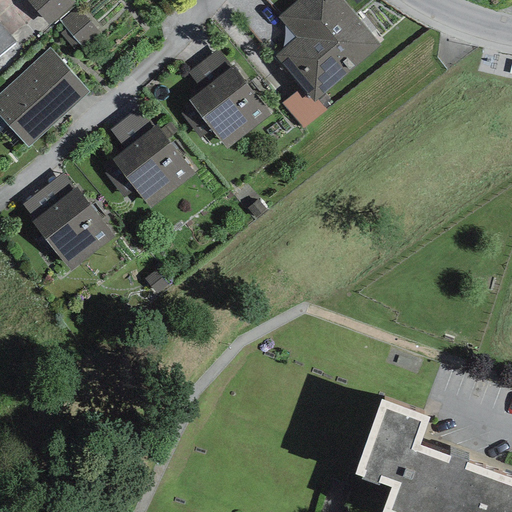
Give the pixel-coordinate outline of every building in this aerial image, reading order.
[(73,0),(26,0),(49,25),(75,2),(73,0)] [(301,88),(313,102),(317,99),(379,46),(341,0),(298,0),(278,17),(284,26),(295,38),(282,49),(274,56),(301,88)] [(60,34),(76,53),(99,33),(77,7),(60,21),(66,29),(60,34)] [(0,24),(0,54),(15,42),(0,24)] [(282,49),(295,38),(284,26),(285,37),(282,49)] [(49,48),(0,93),(0,116),(27,148),(89,92),(49,48)] [(202,90),(189,101),(192,105),(181,114),(200,138),(211,130),(226,149),(271,114),(233,65),(231,66),(218,50),(188,72),(202,90)] [(326,111),(317,99),(313,102),(301,88),(281,103),(302,128),(326,111)] [(125,149),(111,160),(115,165),(105,173),(125,198),(135,190),(150,209),(195,173),(168,139),(160,129),(157,124),(154,126),(139,107),(109,130),(125,149)] [(160,129),(168,139),(177,131),(169,122),(160,129)] [(70,271),(114,237),(76,188),(74,188),(63,173),(22,204),(34,220),(32,221),(70,271)] [(382,511),(511,511),(511,477),(420,444),(428,416),(381,399),(354,475),(391,488),(382,511)]
